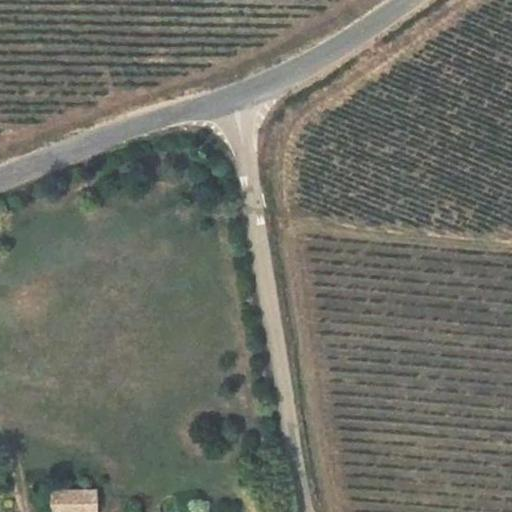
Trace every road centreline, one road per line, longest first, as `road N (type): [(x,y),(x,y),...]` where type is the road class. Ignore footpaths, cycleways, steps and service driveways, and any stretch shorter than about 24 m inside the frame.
road 1 (residential): [(234,97),(308,511)]
road 2 (tertiary): [(0,176),(234,97)]
road 3 (tertiary): [(234,97),(307,64),(409,0)]
